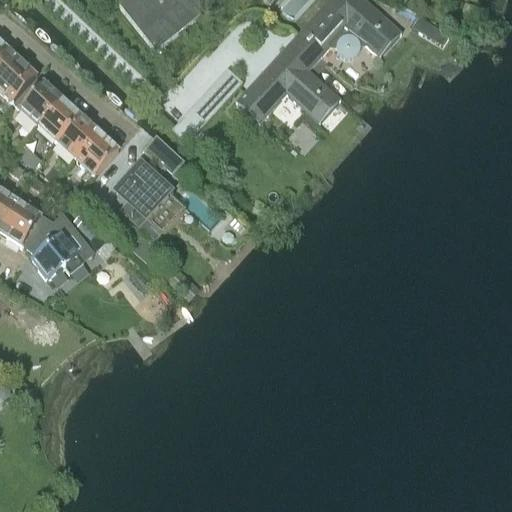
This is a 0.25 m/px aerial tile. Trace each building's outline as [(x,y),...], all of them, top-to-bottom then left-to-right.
[(122,0),(126,5),(119,11),(155,56),(225,0),(122,0)] [(397,35),(358,0),(332,0),(297,39),(321,60),(346,32),(375,59),(397,35)] [(473,25),(477,11),(464,6),(459,21),(473,25)] [(418,22),(412,32),(422,38),(428,28),(418,22)] [(0,77),(14,62),(3,52),(4,49),(0,45),(0,77)] [(307,75),(312,69),(302,60),(301,59),(299,59),(298,59),(296,60),(294,63),(283,53),(243,98),(267,119),(285,99),(318,128),(340,105),(307,75)] [(20,67),(14,62),(0,77),(0,97),(6,103),(7,102),(29,78),(31,77),(28,74),(28,72),(23,67),(20,67)] [(29,78),(7,102),(13,108),(35,83),(29,78)] [(35,83),(13,108),(19,113),(41,89),(35,83)] [(43,88),(41,89),(19,113),(18,114),(34,129),(58,102),(53,97),(53,94),(48,90),(45,90),(43,88)] [(70,112),(58,102),(34,129),(56,149),(81,122),(78,119),(78,116),(73,112),(70,112)] [(187,119),(171,136),(186,149),(202,132),(187,119)] [(82,123),(81,122),(56,149),(75,165),(99,138),(90,130),(90,128),(85,123),(82,123)] [(107,146),(99,138),(75,165),(93,182),(118,155),(115,153),(115,150),(110,146),(107,146)] [(28,153),(19,163),(33,174),(41,165),(28,153)] [(23,175),(14,168),(8,176),(17,183),(23,175)] [(148,200),(158,189),(136,169),(128,177),(132,181),(116,198),(129,210),(131,207),(146,221),(158,209),(148,200)] [(52,171),(43,181),(51,189),(60,178),(52,171)] [(36,195),(41,189),(34,183),(28,190),(36,195)] [(0,195),(0,233),(17,207),(0,195)] [(113,213),(97,198),(85,212),(101,226),(113,213)] [(19,208),(17,207),(0,233),(0,238),(9,244),(7,246),(17,252),(18,250),(21,252),(22,250),(31,257),(51,230),(40,222),(28,214),(32,209),(22,203),(19,208)] [(103,242),(84,223),(78,230),(97,249),(103,242)] [(64,238),(52,230),(51,230),(31,257),(36,261),(32,264),(39,273),(37,274),(44,283),(46,282),(48,285),(60,275),(61,276),(64,274),(69,280),(82,269),(68,252),(73,247),(65,237),(64,238)]
